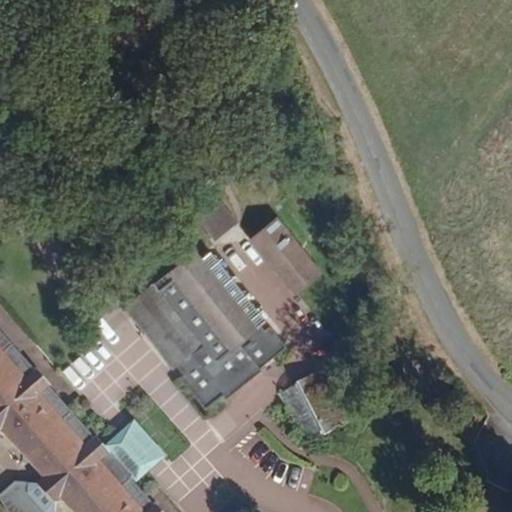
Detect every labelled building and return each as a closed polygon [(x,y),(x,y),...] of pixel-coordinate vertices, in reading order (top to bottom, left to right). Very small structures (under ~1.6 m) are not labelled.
[(197,216),(216,241),(240,223),(221,198),(197,216)] [(312,271),(275,218),(249,237),(287,290),(312,271)] [(269,319),(212,253),(204,262),(194,253),(157,287),(149,280),(118,305),(169,366),(175,360),(185,369),(181,376),(209,408),(225,394),(230,399),(266,368),(264,364),(289,343),(278,327),(270,333),(266,327),(269,319)] [(148,469),(125,442),(113,453),(33,359),(0,318),(0,428),(1,428),(47,482),(42,488),(20,487),(0,502),(0,505),(5,511),(52,511),(52,506),(61,499),(72,511),(163,511),(137,480),(148,469)] [(297,381),(326,435),(351,422),(322,368),(297,381)] [(304,446),(326,435),(297,381),(276,393),(304,446)] [(145,426),(125,442),(148,469),(166,452),(145,426)]
